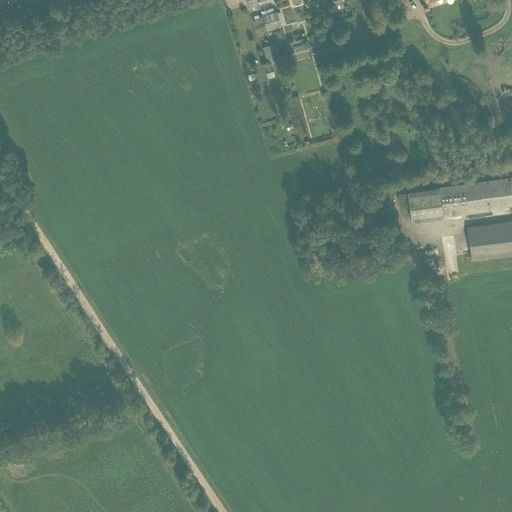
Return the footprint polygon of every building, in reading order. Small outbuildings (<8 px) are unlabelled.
[(245,0),(249,10),(259,7),(256,0),(245,0)] [(328,0),(319,0),(323,10),(331,8),(328,0)] [(260,10),(266,29),(280,25),(276,9),(273,10),(272,6),(260,10)] [(321,47),(323,55),(324,57),(342,52),(341,47),(344,46),(342,38),(338,40),(336,33),(318,38),(321,47)] [(266,59),(273,57),(269,43),(262,46),(266,59)] [(315,57),(323,55),(321,47),(313,49),(315,57)] [(272,68),(270,60),(262,62),(264,70),(272,68)] [(313,142),(320,139),(318,132),(311,135),(313,142)] [(491,210),(511,207),(511,176),(396,192),(397,199),(400,199),(401,205),(408,204),(411,220),(465,213),(467,217),(492,214),(491,210)] [(511,219),(466,226),(471,260),(511,253),(511,219)]
